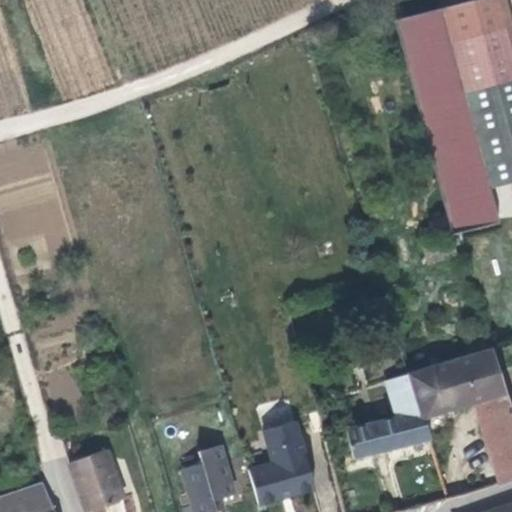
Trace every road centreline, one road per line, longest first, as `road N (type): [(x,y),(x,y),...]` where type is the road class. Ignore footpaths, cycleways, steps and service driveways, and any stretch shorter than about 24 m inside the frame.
road 1 (unclassified): [(0,133),(165,78),(339,0)]
road 2 (residential): [(72,511),(0,273)]
